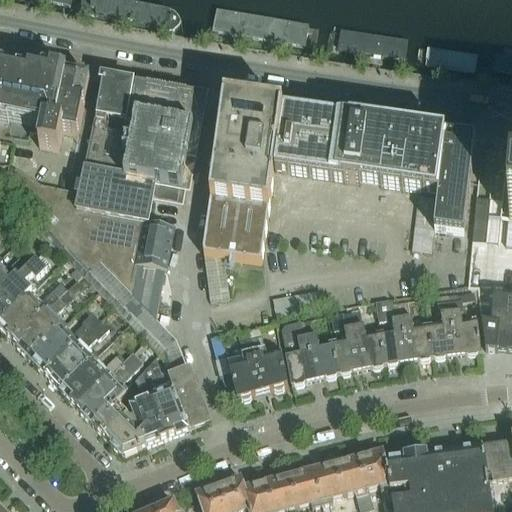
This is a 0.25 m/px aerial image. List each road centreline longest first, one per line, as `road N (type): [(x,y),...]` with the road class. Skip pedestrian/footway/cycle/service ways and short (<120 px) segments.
road 1 (secondary): [(0,21),(372,89),(511,103)]
road 2 (residential): [(511,396),(269,440),(112,494)]
road 3 (residential): [(112,494),(0,378)]
